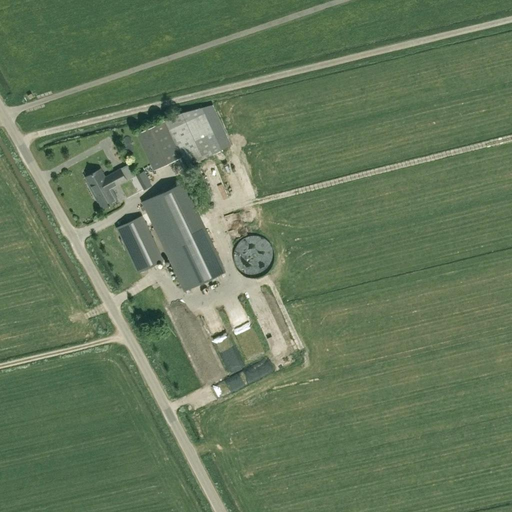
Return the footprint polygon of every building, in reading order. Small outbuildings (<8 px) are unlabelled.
[(221,149),(202,108),(182,112),(164,121),(181,157),(186,166),(221,149)] [(154,170),(181,157),(164,121),(137,133),(154,170)] [(103,208),(117,200),(113,192),(111,189),(127,180),(121,169),(105,178),(100,169),(87,176),(90,184),(89,184),(92,191),(96,197),(97,197),(103,208)] [(182,183),(180,184),(163,192),(144,202),(170,257),(186,290),(224,271),(182,183)] [(230,228),(244,224),(241,210),(226,214),(230,228)] [(143,216),(138,218),(120,227),(141,271),(164,260),(143,216)] [(250,236),(247,237),(244,238),(241,240),(238,243),(236,245),(235,248),(234,251),(233,254),(233,258),(234,261),(234,264),(236,267),(238,270),(240,272),(243,274),(246,276),(249,277),(252,278),(255,278),(259,277),(262,276),(265,275),(267,273),(270,271),(272,268),(273,265),(274,262),(275,259),(275,256),(275,252),(274,249),(272,246),(270,243),(268,241),(266,239),(263,237),(260,236),(256,236),(253,236),(250,236)] [(166,315),(174,311),(164,287),(156,291),(166,315)] [(246,301),(231,306),(233,311),(248,307),(246,301)] [(204,322),(200,306),(187,310),(192,326),(204,322)]
